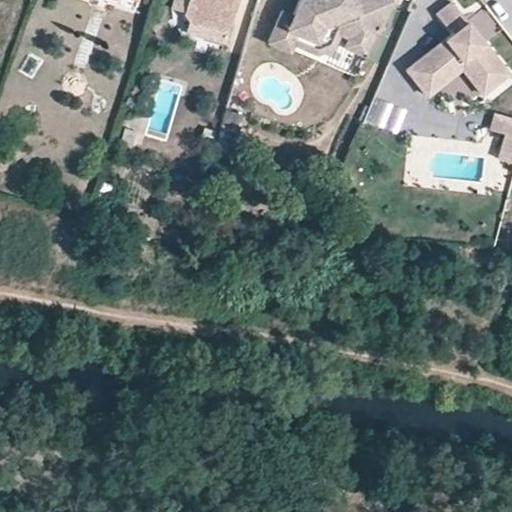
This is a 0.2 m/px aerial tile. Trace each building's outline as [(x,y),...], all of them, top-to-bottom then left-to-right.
[(187,0),(184,13),(188,22),(225,33),(234,0),(187,0)] [(281,10),(266,41),(289,52),(293,44),(314,53),(334,45),(338,36),(345,38),(343,45),(363,54),(374,31),(378,32),(391,0),(296,0),(290,13),(281,10)] [(462,67),(483,91),(508,71),(451,2),(436,12),(452,32),(406,68),(427,94),(462,67)] [(335,66),(349,71),(356,52),(343,46),(335,66)] [(502,133),(497,156),(511,161),(511,117),(503,115),(498,132),(502,133)]
